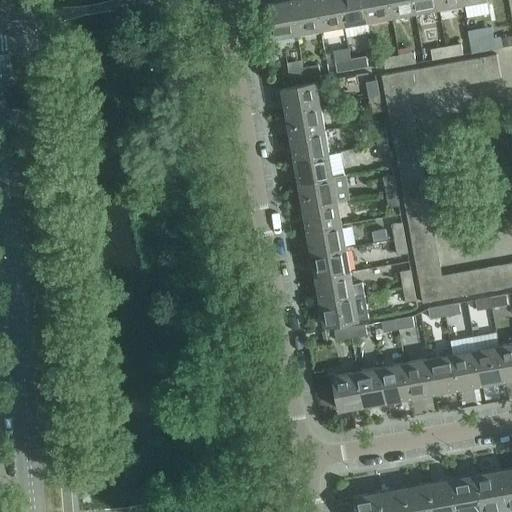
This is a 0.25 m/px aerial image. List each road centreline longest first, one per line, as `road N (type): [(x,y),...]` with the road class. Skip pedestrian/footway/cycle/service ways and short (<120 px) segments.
road 1 (residential): [(310,459),(231,0)]
road 2 (tertiary): [(35,511),(0,76)]
road 3 (residential): [(310,459),(511,423)]
